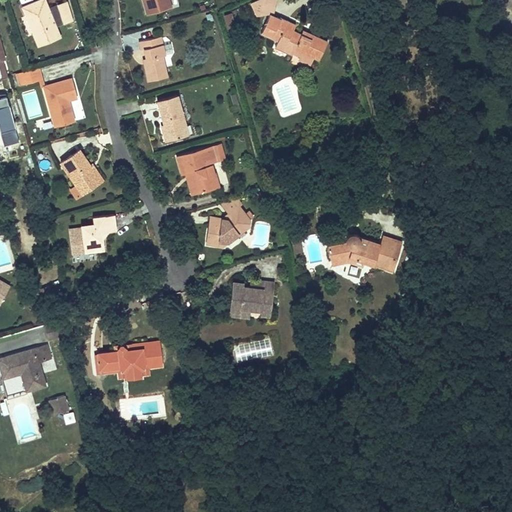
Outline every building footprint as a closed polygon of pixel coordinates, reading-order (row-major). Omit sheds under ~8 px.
[(33,0),(23,3),(27,15),(32,14),(38,30),(33,32),(37,45),(57,38),(54,27),(47,8),(44,0),(33,0)] [(145,0),(141,0),(146,14),(150,13),(145,0)] [(145,0),(150,13),(170,8),(167,0),(145,0)] [(260,16),(263,0),(260,0),(251,5),(257,16),(260,16)] [(272,14),(274,0),(263,0),(260,16),(269,15),(270,13),(272,14)] [(66,2),(47,8),(54,27),(65,24),(61,11),(69,8),(66,2)] [(69,8),(61,11),(65,24),(73,21),(69,8)] [(223,13),(227,28),(234,26),(231,12),(223,13)] [(270,13),(261,32),(278,40),(276,44),(300,55),(301,52),(311,56),(318,60),(327,41),(313,34),(311,38),(301,33),(293,29),(296,24),(281,17),(280,18),(270,13)] [(32,14),(27,15),(33,32),(38,30),(32,14)] [(313,34),(303,29),(301,33),(311,38),(313,34)] [(159,36),(138,42),(140,49),(143,49),(147,64),(144,66),(148,82),(165,78),(161,56),(163,55),(159,36)] [(95,40),(89,42),(91,51),(97,49),(95,40)] [(311,56),(301,52),(300,55),(299,58),(309,63),(311,56)] [(24,71),(19,72),(22,84),(42,78),(38,67),(24,71)] [(46,85),(45,85),(57,127),(73,121),(68,100),(72,98),(76,97),(70,78),(46,85)] [(5,96),(0,97),(0,115),(11,154),(21,152),(5,96)] [(184,137),(181,128),(185,126),(176,96),(157,102),(163,125),(160,126),(165,142),(184,137)] [(0,115),(0,147),(5,148),(7,155),(11,154),(0,115)] [(38,130),(51,127),(49,119),(36,122),(38,130)] [(220,145),(212,147),(217,161),(224,158),(220,145)] [(186,173),(192,171),(195,170),(196,173),(195,180),(198,192),(213,188),(209,175),(214,173),(211,163),(217,161),(212,147),(177,157),(181,174),(185,173),(186,173)] [(100,182),(87,164),(89,162),(80,150),(60,163),(82,194),(100,182)] [(89,162),(87,164),(100,182),(102,180),(90,162),(89,162)] [(186,173),(185,173),(191,193),(198,192),(195,180),(196,173),(195,170),(186,173)] [(214,173),(209,175),(213,188),(218,186),(215,173),(214,173)] [(289,174),(283,176),(285,183),(291,181),(289,174)] [(235,198),(219,203),(228,214),(226,215),(229,218),(228,220),(210,218),(206,246),(217,247),(218,243),(227,243),(247,228),(249,220),(243,214),(237,206),(240,204),(235,198)] [(247,210),(243,214),(249,220),(253,217),(247,210)] [(94,227),(81,228),(84,252),(104,251),(103,232),(116,231),(114,215),(92,217),(93,223),(94,227)] [(364,260),(392,269),(401,240),(383,235),(380,243),(359,236),(358,234),(355,232),(352,232),(348,233),(345,236),(345,242),(328,245),(331,260),(349,255),(364,260)] [(349,255),(331,260),(332,264),(346,261),(362,267),(364,260),(349,255)] [(0,302),(10,285),(0,280),(0,302)] [(49,285),(39,289),(44,305),(53,303),(49,285)] [(231,286),(227,314),(241,316),(241,314),(249,315),(259,316),(259,320),(270,322),(274,288),(256,285),(255,292),(248,291),(239,290),(239,287),(231,286)] [(241,316),(227,314),(226,320),(248,323),(249,315),(241,314),(241,316)] [(58,320),(44,324),(49,341),(62,336),(58,320)] [(105,342),(91,347),(97,363),(113,357),(115,363),(136,355),(134,350),(153,343),(147,324),(104,339),(105,342)] [(233,342),(235,362),(274,358),(272,338),(233,342)] [(97,363),(91,347),(85,350),(93,371),(109,365),(111,370),(145,359),(143,354),(155,349),(153,343),(134,350),(136,355),(115,363),(113,357),(97,363)] [(47,345),(0,358),(0,365),(4,380),(21,375),(25,389),(45,383),(39,360),(50,358),(47,345)] [(48,400),(52,413),(68,408),(64,395),(48,400)] [(49,446),(58,443),(55,434),(46,437),(49,446)]
